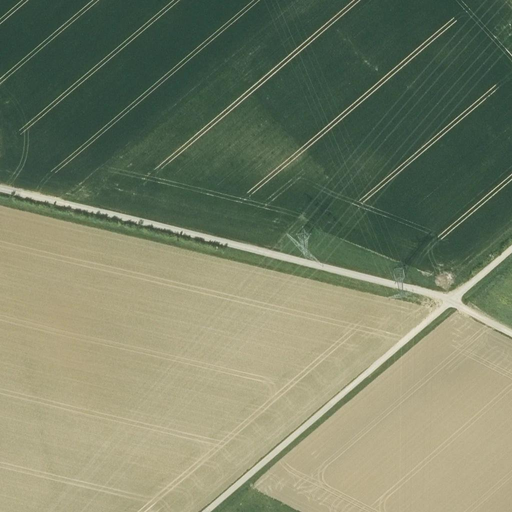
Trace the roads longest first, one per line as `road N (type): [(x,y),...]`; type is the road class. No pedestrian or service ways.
road 1 (track): [(511,335),(440,297),(0,190)]
road 2 (track): [(205,511),(511,249)]
